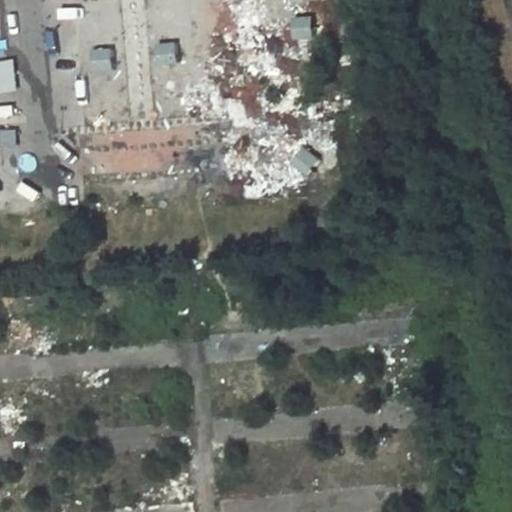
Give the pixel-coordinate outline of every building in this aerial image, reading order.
[(312,15),(293,17),(296,36),(314,33),(312,15)] [(177,43),(158,46),(161,65),(180,62),(177,43)] [(111,48),(92,51),(95,69),(114,67),(111,48)] [(306,148),(292,161),(305,174),(319,162),(306,148)] [(381,511),(333,184),(36,228),(44,283),(77,511),(381,511)] [(0,511),(77,511),(44,283),(0,290),(0,511)]
